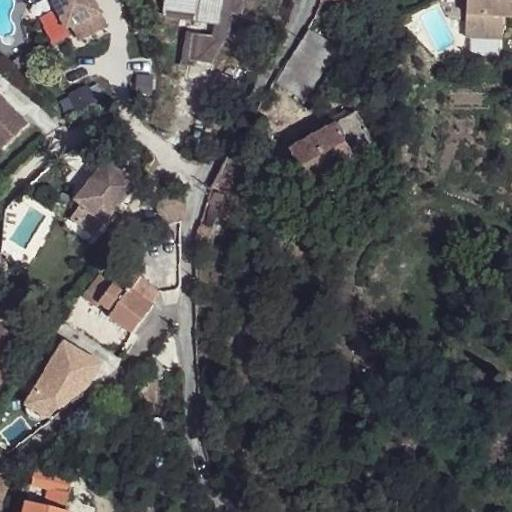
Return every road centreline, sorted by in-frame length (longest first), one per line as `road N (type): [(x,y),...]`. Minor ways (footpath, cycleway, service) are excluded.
road 1 (unclassified): [(309,0),(190,216),(196,458),(224,511)]
road 2 (unknown): [(211,177),(117,130),(94,130),(47,156),(0,206)]
